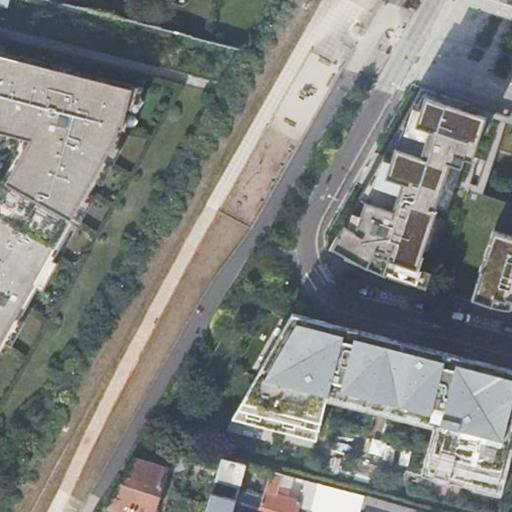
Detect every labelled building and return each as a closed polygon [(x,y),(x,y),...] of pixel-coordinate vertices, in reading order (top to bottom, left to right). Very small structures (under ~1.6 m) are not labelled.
[(0,133),(12,137),(21,156),(0,194),(0,347),(3,342),(17,318),(35,286),(50,259),(73,219),(88,192),(95,180),(114,144),(118,139),(120,130),(122,131),(126,117),(133,90),(100,81),(71,74),(54,69),(38,65),(21,61),(6,57),(0,55),(0,133)] [(21,61),(38,65),(39,61),(22,57),(21,61)] [(54,69),(71,74),(72,70),(55,65),(54,69)] [(133,90),(126,117),(135,120),(144,88),(101,77),(100,81),(133,90)] [(468,102),(421,87),(328,250),(391,278),(425,289),(431,273),(417,268),(436,208),(434,208),(445,175),(456,179),(463,158),(471,160),(486,115),(466,109),(468,102)] [(114,144),(95,180),(103,185),(123,149),(114,144)] [(88,192),(73,219),(81,224),(96,197),(88,192)] [(511,236),(492,230),(479,271),(480,271),(471,299),(479,302),(479,303),(502,309),(511,309),(511,236)] [(50,259),(35,286),(43,291),(58,264),(50,259)] [(323,322),(291,314),(233,418),(315,439),(327,393),(439,422),(427,470),(497,489),(511,426),(511,369),(487,363),(400,341),(323,322)] [(17,318),(3,342),(12,347),(25,323),(17,318)] [(193,449),(178,445),(171,472),(185,477),(188,467),(193,449)] [(222,456),(193,449),(188,467),(216,475),(222,456)] [(134,458),(106,507),(121,511),(153,511),(167,468),(156,464),(157,458),(150,456),(148,462),(134,458)] [(246,463),(222,456),(216,475),(215,478),(239,485),(246,463)] [(270,469),(268,478),(257,511),(296,511),(298,507),(310,511),(310,509),(318,482),(305,479),(300,500),(286,496),(288,490),(277,487),(281,472),(270,469)] [(293,475),(281,472),(277,487),(288,490),(293,475)] [(365,495),(318,482),(310,509),(322,511),(359,511),(362,506),(365,495)] [(230,511),(235,499),(211,493),(207,505),(204,511),(230,511)] [(408,511),(410,507),(365,495),(362,506),(380,511),(408,511)] [(204,511),(207,505),(180,496),(174,511),(204,511)]
